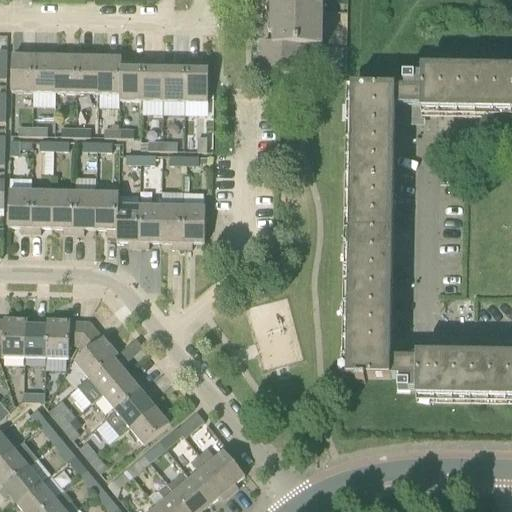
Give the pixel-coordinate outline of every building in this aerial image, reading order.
[(272,0),(272,14),(323,15),(323,0),(272,0)] [(272,49),(262,48),(261,75),(306,76),(307,60),(322,61),(323,15),(272,14),(272,49)] [(0,66),(7,67),(8,53),(0,52),(0,66)] [(25,59),(13,59),(12,95),(34,96),(35,53),(25,53),(25,59)] [(35,53),(34,96),(56,96),(56,60),(45,60),(45,54),(35,53)] [(56,60),(56,96),(77,97),(78,54),(68,54),(68,60),(56,60)] [(77,97),(99,97),(100,61),(89,60),(89,55),(78,54),(77,97)] [(111,61),(100,61),(99,97),(120,98),(121,98),(122,67),(125,67),(125,55),(111,55),(111,61)] [(143,104),(144,62),(134,62),(133,68),(125,67),(122,67),(121,98),(120,98),(119,103),(143,104)] [(143,104),(165,104),(165,68),(154,68),(154,62),(144,62),(143,104)] [(165,104),(186,105),(187,63),(177,63),(177,68),(165,68),(165,104)] [(186,105),(209,106),(209,69),(197,69),(197,63),(187,63),(186,105)] [(511,73),(422,72),(422,78),(423,78),(422,115),(511,116),(511,73)] [(422,118),(422,115),(423,78),(422,78),(404,78),(405,92),(395,92),(395,124),(416,124),(422,118)] [(347,380),(357,381),(356,385),(366,385),(366,381),(391,381),(392,349),(395,124),(395,92),(395,91),(352,90),(347,380)] [(33,141),(33,132),(18,132),(18,141),(33,141)] [(33,132),(33,141),(47,141),(48,132),(33,132)] [(75,142),(75,133),(61,132),(61,142),(75,142)] [(75,133),(75,142),(90,142),(90,133),(75,133)] [(118,143),(119,133),(104,133),(104,142),(118,143)] [(119,133),(118,143),(133,143),(133,134),(119,133)] [(198,141),(198,156),(207,156),(208,141),(198,141)] [(141,145),(141,155),(164,155),(164,146),(141,145)] [(19,152),(19,146),(10,146),(10,161),(19,161),(19,152)] [(53,156),(54,156),(54,146),(40,146),(40,156),(45,156),(53,156)] [(69,147),(54,146),(54,156),(69,156),(69,147)] [(164,146),(164,155),(177,155),(177,146),(164,146)] [(83,156),(97,156),(97,147),(83,147),(83,156)] [(112,147),(97,147),(97,156),(112,157),(112,147)] [(53,156),(45,156),(45,158),(42,158),(42,178),(53,178),(53,156)] [(142,160),(127,160),(126,168),(141,169),(142,160)] [(142,160),(141,169),(158,169),(158,160),(142,160)] [(184,169),(185,161),(170,161),(170,169),(184,169)] [(187,170),(199,170),(199,167),(209,167),(209,162),(185,161),(184,169),(187,169),(187,170)] [(9,195),(9,231),(21,231),(21,237),(31,237),(32,195),(9,195)] [(54,196),(32,195),(31,237),(41,238),(42,232),(53,232),(54,196)] [(74,238),(75,196),(54,196),(53,232),(64,232),(64,238),(74,238)] [(97,197),(75,196),(74,238),(85,239),(85,233),(96,233),(97,197)] [(97,197),(96,233),(108,233),(107,239),(117,239),(118,239),(118,209),(119,209),(119,197),(97,197)] [(129,252),(140,252),(140,209),(119,209),(118,209),(118,239),(117,239),(117,245),(129,246),(129,252)] [(161,246),(162,210),(140,209),(140,252),(150,252),(150,246),(161,246)] [(183,253),(184,210),(162,210),(161,246),(173,246),(173,252),(183,253)] [(205,247),(206,211),(184,210),(183,253),(193,253),(193,247),(205,247)] [(0,360),(2,361),(27,361),(28,328),(28,323),(5,323),(5,324),(0,323),(0,360)] [(27,361),(47,362),(48,324),(39,324),(39,329),(28,328),(27,361)] [(71,324),(48,324),(47,362),(68,362),(69,349),(77,350),(79,351),(90,326),(71,325),(71,324)] [(88,383),(118,357),(104,341),(103,341),(90,326),(79,351),(83,357),(74,365),(88,383)] [(417,394),(418,357),(418,355),(412,349),(392,349),(391,381),(400,381),(400,385),(398,385),(398,394),(410,394),(411,394),(416,394),(417,394)] [(94,406),(102,399),(128,378),(120,369),(124,365),(118,357),(88,383),(89,383),(79,391),(92,406),(93,405),(94,406)] [(511,403),(511,359),(418,357),(417,394),(416,394),(416,401),(511,403)] [(116,416),(146,391),(140,384),(136,387),(128,378),(102,399),(116,416)] [(146,391),(116,416),(108,423),(121,439),(130,433),(130,432),(155,411),(148,402),(152,398),(146,391)] [(24,406),(39,406),(40,397),(24,396),(24,406)] [(70,426),(56,410),(49,416),(63,432),(70,426)] [(0,414),(0,427),(10,419),(4,411),(1,414),(0,414)] [(144,449),(174,425),(167,417),(163,420),(155,411),(130,432),(130,433),(144,449)] [(42,432),(48,427),(37,414),(31,419),(42,432)] [(185,442),(205,425),(198,416),(178,432),(183,439),(185,442)] [(81,438),(71,427),(70,426),(63,432),(73,444),(81,438)] [(48,427),(42,432),(52,445),(56,449),(62,444),(48,427)] [(172,436),(161,446),(167,453),(183,439),(178,432),(172,436)] [(0,438),(0,466),(14,455),(0,438)] [(70,466),(76,461),(62,444),(56,449),(59,453),(70,466)] [(80,453),(91,466),(98,459),(97,458),(91,451),(87,446),(80,453)] [(167,453),(161,446),(144,460),(150,467),(167,453)] [(225,455),(216,462),(208,452),(200,459),(232,497),(239,492),(236,488),(245,480),(225,455)] [(0,494),(0,495),(28,472),(14,455),(0,466),(0,494)] [(98,459),(91,466),(101,477),(108,471),(98,459)] [(221,500),(224,504),(232,497),(200,459),(191,466),(199,476),(191,482),(212,507),(221,500)] [(144,460),(128,474),(133,480),(150,467),(144,460)] [(89,477),(76,461),(70,466),(83,482),(89,477)] [(42,489),(41,488),(28,472),(0,495),(6,502),(10,498),(18,508),(42,489)] [(133,480),(128,474),(114,485),(120,492),(133,480)] [(206,511),(212,507),(191,482),(190,483),(184,476),(169,489),(187,511),(206,511)] [(83,482),(97,499),(103,494),(89,477),(83,482)] [(47,511),(66,496),(52,479),(41,488),(42,489),(18,508),(21,511),(47,511)] [(187,511),(169,489),(160,495),(155,495),(150,500),(158,510),(159,511),(187,511)] [(103,494),(97,499),(106,511),(108,511),(114,507),(103,494)] [(63,511),(73,504),(66,496),(47,511),(63,511)]
